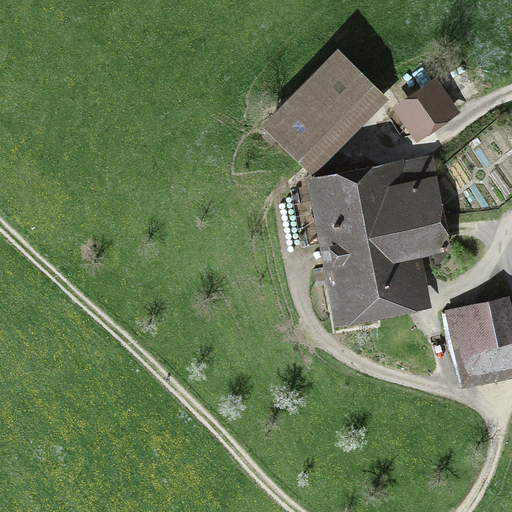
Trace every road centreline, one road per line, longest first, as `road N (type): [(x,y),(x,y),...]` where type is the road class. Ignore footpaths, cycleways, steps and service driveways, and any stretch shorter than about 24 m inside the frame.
road 1 (track): [(0,222),(296,511)]
road 2 (track): [(504,418),(463,393),(364,367),(325,340),(301,307),(279,185)]
road 3 (track): [(463,511),(482,488),(511,391)]
